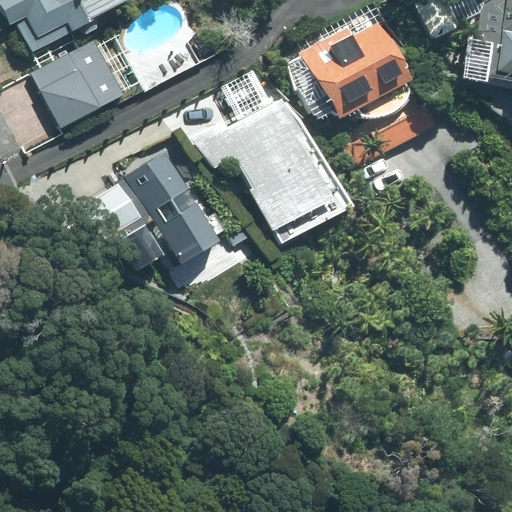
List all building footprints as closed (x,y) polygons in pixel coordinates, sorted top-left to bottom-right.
[(0,0),(0,11),(8,27),(15,24),(29,53),(134,1),(133,0),(0,0)] [(444,0),(422,0),(413,4),(428,39),(434,40),(454,31),(456,26),(444,0)] [(511,0),(506,0),(501,28),(479,24),(474,52),(486,54),(479,85),(511,91),(511,0)] [(357,168),(435,127),(379,22),(351,37),(346,29),(298,54),(357,168)] [(29,74),(59,130),(121,97),(92,41),(29,74)] [(220,123),(188,140),(212,170),(231,160),(270,231),(326,201),(296,145),(301,142),(279,100),(223,130),(220,123)] [(216,242),(161,155),(78,208),(105,250),(148,222),(177,267),(216,242)]
